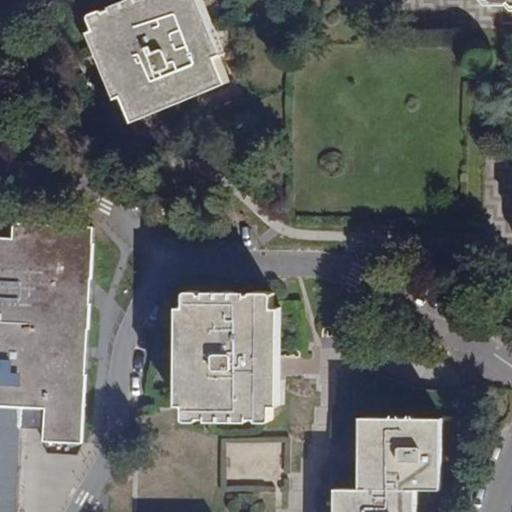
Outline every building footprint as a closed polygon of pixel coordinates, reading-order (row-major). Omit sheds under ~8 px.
[(234,73),(225,52),(202,0),(135,0),(101,15),(107,29),(134,92),(143,113),(234,73)] [(202,0),(225,52),(232,48),(211,0),(202,0)] [(107,29),(101,32),(128,94),(134,92),(107,29)] [(143,113),(147,121),(237,80),(234,73),(143,113)] [(48,442),(88,443),(100,228),(20,224),(18,238),(0,237),(0,223),(0,222),(0,511),(20,511),(25,428),(25,408),(49,408),(48,428),(48,442)] [(199,422),(280,424),(282,294),(201,293),(199,422)] [(48,428),(49,408),(25,408),(25,428),(48,428)] [(366,494),(374,494),(377,425),(368,424),(366,494)] [(348,511),(415,511),(416,494),(423,495),(440,495),(442,426),(377,425),(374,494),(366,494),(349,494),(348,511)] [(440,495),(447,495),(448,426),(442,426),(440,495)] [(422,511),(423,495),(416,494),(415,511),(422,511)]
